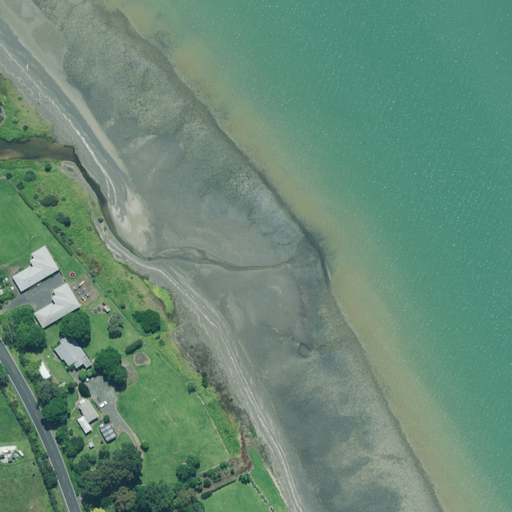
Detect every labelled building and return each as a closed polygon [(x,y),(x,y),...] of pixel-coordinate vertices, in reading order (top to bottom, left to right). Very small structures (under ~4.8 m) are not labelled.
[(22,291),(60,270),(46,246),(32,254),(35,258),(31,261),(34,266),(14,277),(22,291)] [(68,284),(54,292),(56,295),(53,298),(56,304),(53,306),(52,303),(34,314),(43,329),(71,312),(81,306),(68,284)] [(87,368),(93,364),(72,337),(69,339),(67,337),(62,342),(63,343),(55,349),(69,367),(73,363),(78,369),(83,364),(87,368)] [(45,380),(51,376),(42,361),(36,365),(45,380)] [(89,423),(99,417),(89,400),(79,406),(85,417),(89,423)] [(93,430),(89,423),(84,417),(78,421),(86,434),(93,430)] [(108,442),(117,437),(110,424),(101,429),(108,442)]
